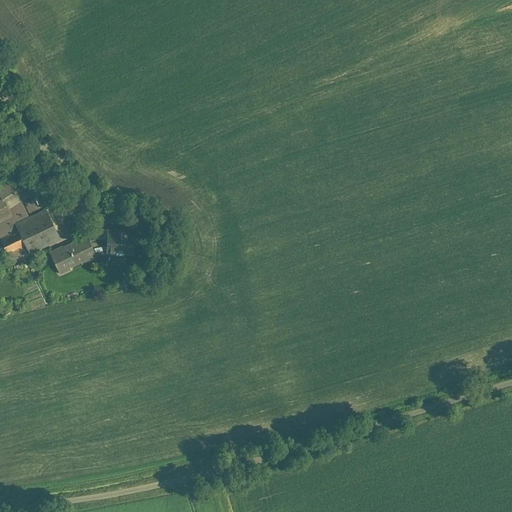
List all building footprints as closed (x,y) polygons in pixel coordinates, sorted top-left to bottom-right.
[(1,189),(10,207),(45,190),(35,172),(1,189)] [(0,222),(14,215),(10,207),(1,189),(0,189),(0,222)] [(33,253),(64,238),(48,207),(18,222),(28,243),(33,253)] [(18,222),(14,215),(0,222),(0,229),(11,252),(28,243),(18,222)] [(117,233),(112,233),(112,236),(111,253),(140,254),(141,234),(132,233),(132,229),(118,228),(117,233)] [(86,233),(53,249),(64,272),(97,255),(89,240),(86,233)] [(112,236),(89,240),(97,255),(100,262),(111,260),(111,253),(112,236)]
